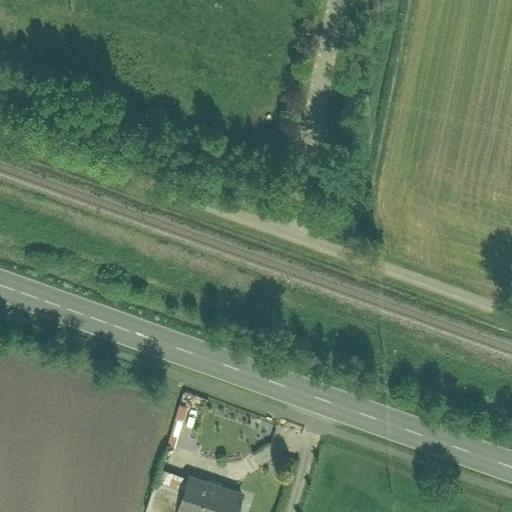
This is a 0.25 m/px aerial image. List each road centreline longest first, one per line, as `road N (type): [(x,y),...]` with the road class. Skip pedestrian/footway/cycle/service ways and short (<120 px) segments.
road 1 (primary): [(511,460),(0,278)]
road 2 (residential): [(0,127),(511,308)]
road 3 (unknown): [(0,25),(511,200)]
